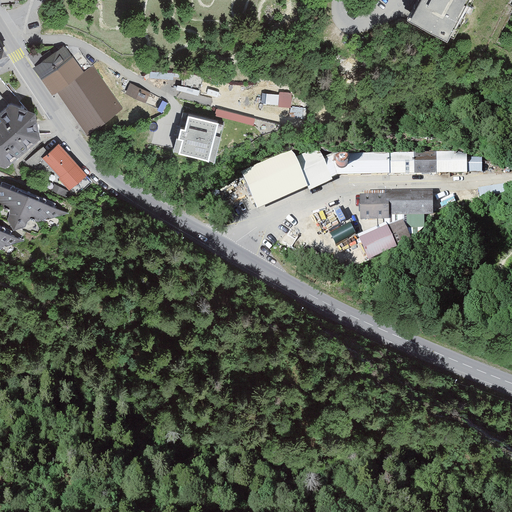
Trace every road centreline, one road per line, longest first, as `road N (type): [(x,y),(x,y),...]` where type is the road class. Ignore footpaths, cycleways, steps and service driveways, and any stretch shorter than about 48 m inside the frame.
road 1 (secondary): [(233,250),(103,171),(9,45)]
road 2 (secondary): [(511,383),(354,318),(233,250)]
road 3 (residential): [(233,250),(255,231),(351,187),(511,178)]
road 4 (unclassified): [(164,95),(75,42),(9,45)]
